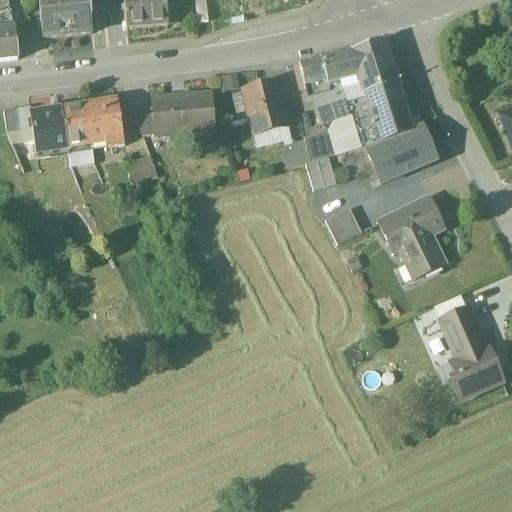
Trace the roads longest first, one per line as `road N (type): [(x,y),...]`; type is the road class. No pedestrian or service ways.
road 1 (residential): [(398,22),(242,55),(0,83)]
road 2 (residential): [(398,22),(497,204)]
